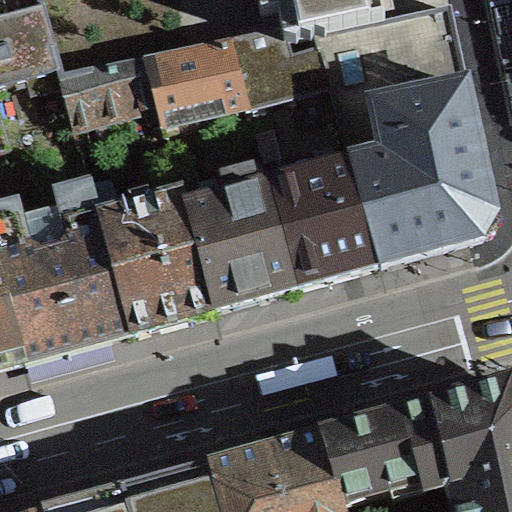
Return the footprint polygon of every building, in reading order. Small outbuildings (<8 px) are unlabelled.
[(30,99),(63,90),(60,81),(37,0),(5,0),(2,1),(7,20),(0,22),(0,155),(11,152),(0,112),(0,90),(14,87),(26,83),(30,99)] [(381,8),(379,0),(256,0),(261,22),(276,18),(285,48),(318,40),(385,25),(381,8)] [(330,89),(351,165),(380,269),(395,265),(410,261),(481,241),(488,230),(494,220),(465,86),(449,10),(437,13),(401,21),(385,25),(318,40),(318,56),(321,55),(330,89)] [(280,33),(229,44),(244,99),(247,112),(328,90),(330,89),(321,55),(318,56),(289,64),(285,48),(280,33)] [(144,63),(157,109),(160,118),(244,99),(229,44),(144,63)] [(63,90),(74,132),(157,109),(144,63),(60,81),(63,90)] [(268,188),(297,292),(331,283),(365,273),(380,269),(351,165),(335,169),(332,158),(315,163),(318,174),(268,188)] [(131,338),(98,219),(89,186),(55,195),(67,239),(62,247),(54,242),(41,245),(37,254),(29,249),(17,205),(0,209),(0,281),(23,367),(67,355),(110,343),(131,338)] [(214,191),(200,195),(203,205),(185,210),(214,315),(226,311),(261,302),(297,292),(268,188),(217,201),(214,191)] [(185,210),(181,196),(98,219),(131,338),(148,333),(196,320),(214,315),(185,210)] [(0,373),(23,367),(0,281),(0,373)] [(453,511),(511,511),(511,388),(320,441),(340,511),(343,510),(432,485),(433,486),(434,487),(435,488),(436,489),(437,490),(438,490),(439,491),(440,491),(442,491),(443,491),(444,492),(445,492),(446,492),(447,492),(448,492),(450,497),(453,511)] [(340,511),(320,441),(210,471),(221,511),(340,511)] [(221,511),(210,471),(123,495),(127,511),(221,511)] [(127,511),(123,495),(61,511),(127,511)]
